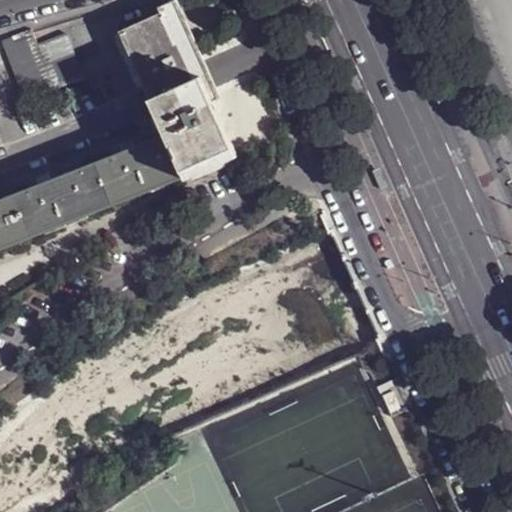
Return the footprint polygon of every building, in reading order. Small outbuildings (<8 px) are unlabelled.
[(203,77),(214,101),(222,97),(212,73),(178,0),(173,0),(168,2),(158,7),(161,13),(121,30),(143,79),(151,99),(203,77)] [(28,101),(84,79),(67,34),(38,44),(34,33),(32,30),(4,40),(28,101)] [(161,120),(167,134),(186,176),(237,154),(214,101),(203,77),(151,99),(161,120)] [(0,249),(32,236),(65,223),(81,217),(116,203),(148,191),(163,184),(186,176),(167,134),(99,161),(16,193),(0,199),(0,249)] [(163,184),(148,191),(149,193),(164,186),(163,184)]
